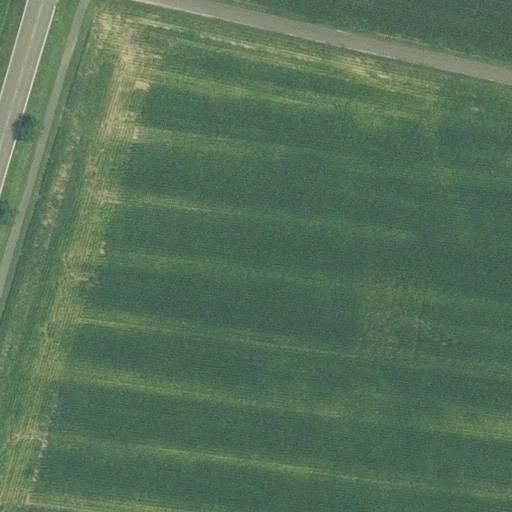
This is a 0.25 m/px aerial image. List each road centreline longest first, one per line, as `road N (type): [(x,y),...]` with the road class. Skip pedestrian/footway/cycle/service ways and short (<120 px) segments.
road 1 (unclassified): [(511,78),(165,0)]
road 2 (secondary): [(43,0),(0,147)]
